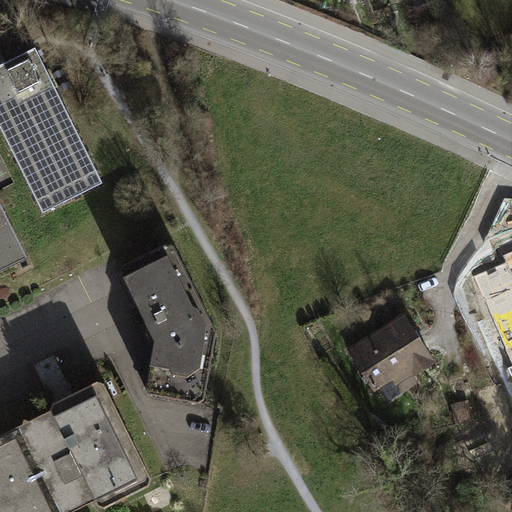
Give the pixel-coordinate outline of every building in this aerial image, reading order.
[(0,49),(0,115),(44,200),(100,172),(29,35),(0,49)] [(0,193),(0,268),(30,253),(0,193)] [(216,310),(183,234),(122,260),(151,320),(146,374),(207,386),(216,310)] [(511,275),(488,281),(504,347),(511,344),(511,275)] [(431,355),(405,315),(352,350),(377,390),(431,355)] [(0,422),(0,511),(47,511),(151,459),(106,369),(60,392),(0,422)]
